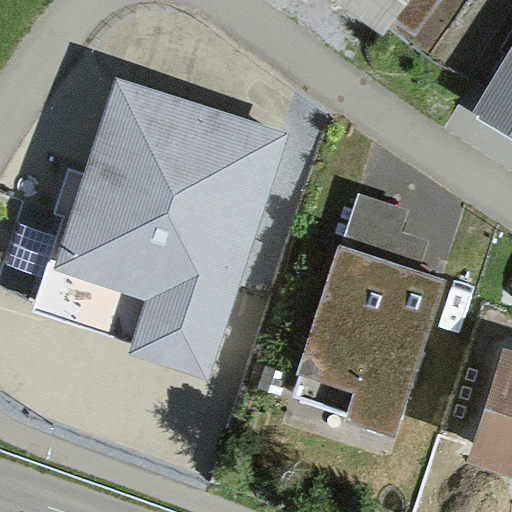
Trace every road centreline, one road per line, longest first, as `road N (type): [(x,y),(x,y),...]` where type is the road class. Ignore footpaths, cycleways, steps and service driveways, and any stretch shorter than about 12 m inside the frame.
road 1 (residential): [(215,0),(511,193)]
road 2 (residential): [(0,119),(50,40),(98,0)]
